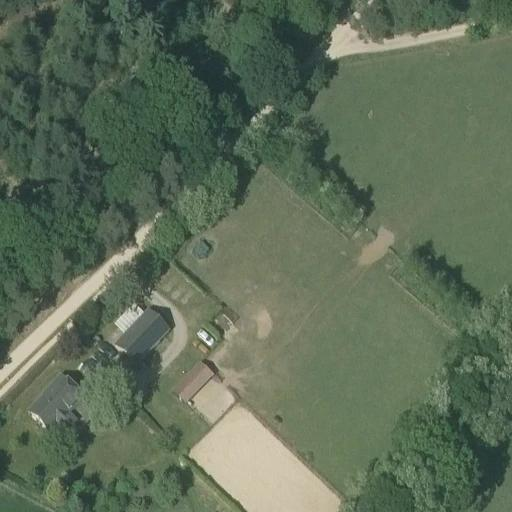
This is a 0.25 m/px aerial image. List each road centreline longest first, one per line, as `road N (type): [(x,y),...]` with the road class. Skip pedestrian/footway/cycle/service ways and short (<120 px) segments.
road 1 (track): [(0,378),(320,54)]
road 2 (track): [(511,20),(320,54)]
